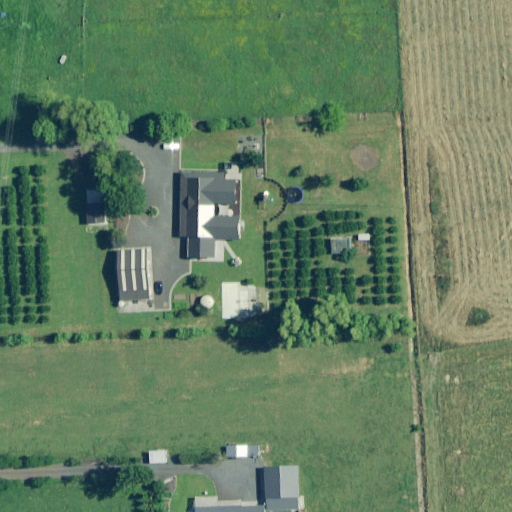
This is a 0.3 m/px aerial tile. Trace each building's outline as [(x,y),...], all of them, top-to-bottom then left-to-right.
[(225,180),(225,173),(183,172),(182,236),(190,236),(190,258),(216,258),(217,239),(240,240),(240,217),(215,217),(215,204),(238,205),(239,180),(225,180)] [(151,300),(151,249),(123,249),(123,300),(151,300)] [(260,457),(260,445),(237,446),(237,457),(260,457)] [(168,451),(154,450),(153,463),(167,464),(168,451)] [(301,511),(300,467),(268,468),(269,511),(301,511)] [(221,508),(221,498),(198,499),(198,511),(265,511),(266,506),(221,508)]
